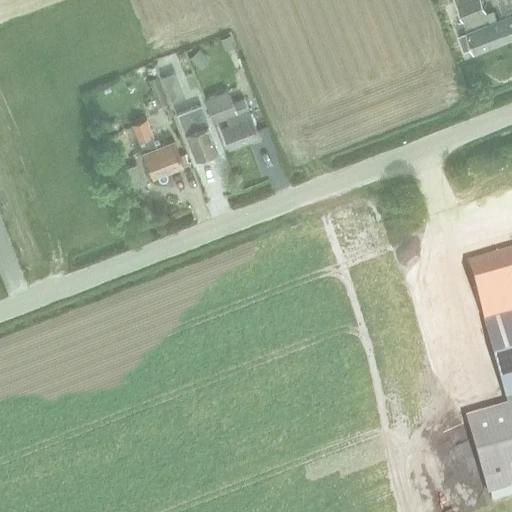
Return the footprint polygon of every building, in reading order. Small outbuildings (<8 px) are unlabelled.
[(511,12),(497,18),(495,13),(488,16),(482,0),(455,0),(467,30),(458,34),(464,49),(473,46),(475,50),(511,36),(511,12)] [(231,30),(222,34),(230,55),(239,52),(231,30)] [(166,48),(171,61),(187,55),(183,42),(166,48)] [(199,48),(190,58),(197,65),(207,55),(199,48)] [(163,84),(173,80),(170,73),(165,59),(155,63),(163,84)] [(158,105),(165,103),(155,76),(148,78),(158,105)] [(178,83),(167,88),(172,101),(183,97),(178,83)] [(259,135),(252,115),(251,115),(245,97),(233,101),(229,89),(205,98),(214,120),(227,116),(229,123),(221,126),(229,146),(259,135)] [(195,158),(217,150),(200,104),(178,113),(195,158)] [(184,163),(175,138),(157,145),(146,116),(133,122),(152,175),(184,163)] [(511,495),(511,255),(469,268),(510,412),(470,424),(493,501),(511,495)]
